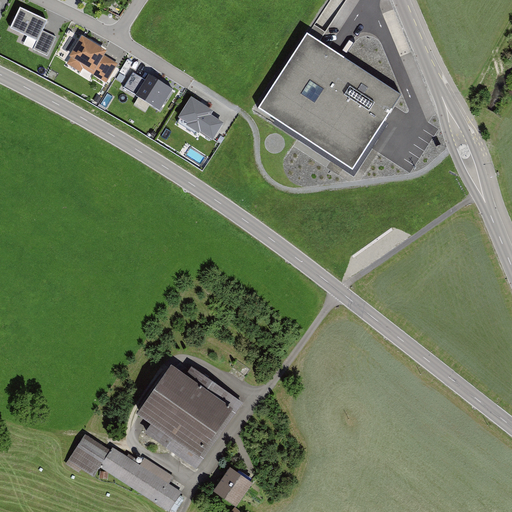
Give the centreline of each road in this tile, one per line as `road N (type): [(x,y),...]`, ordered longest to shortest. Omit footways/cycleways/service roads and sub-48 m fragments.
road 1 (primary): [(0,74),(245,220),(511,426)]
road 2 (tertiary): [(511,266),(401,0)]
road 3 (track): [(7,420),(139,444)]
